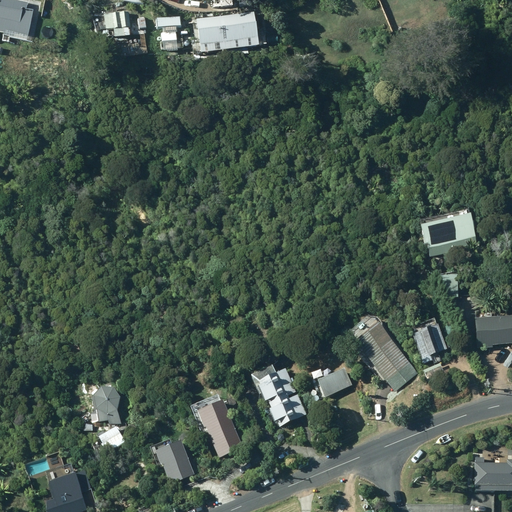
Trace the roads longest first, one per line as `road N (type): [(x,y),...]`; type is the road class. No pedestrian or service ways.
road 1 (tertiary): [(226,511),(378,449)]
road 2 (tertiary): [(378,449),(511,402)]
